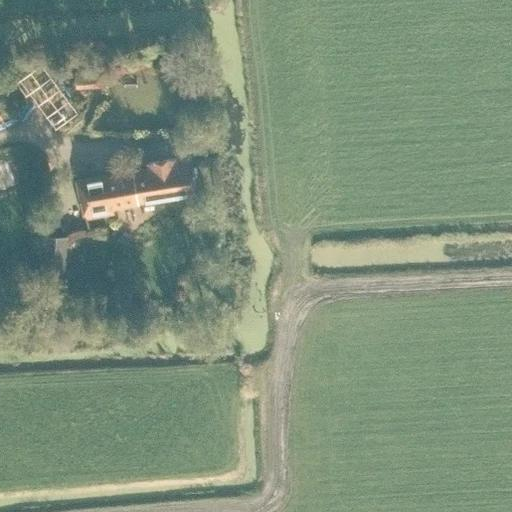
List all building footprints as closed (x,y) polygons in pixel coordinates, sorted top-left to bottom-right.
[(74,75),(104,72),(104,66),(74,70),(74,75)] [(33,85),(53,121),(77,108),(57,72),(33,85)] [(192,192),(194,192),(190,159),(174,162),(174,158),(147,162),(148,170),(132,173),(132,171),(77,181),(81,201),(82,201),(86,216),(114,211),(113,205),(138,202),(138,201),(172,195),(174,208),(194,205),(192,192)] [(0,191),(17,185),(7,162),(0,164),(0,191)] [(48,238),(47,270),(65,270),(66,238),(48,238)] [(74,290),(104,290),(104,281),(74,281),(74,290)]
